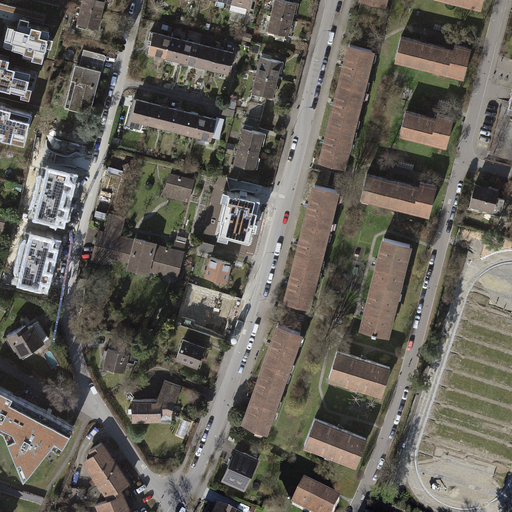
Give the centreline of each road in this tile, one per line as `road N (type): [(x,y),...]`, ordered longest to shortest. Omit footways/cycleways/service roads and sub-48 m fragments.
road 1 (residential): [(331,0),(289,187),(218,421),(176,508)]
road 2 (residential): [(138,0),(71,269),(69,319),(95,402)]
road 3 (residential): [(459,160),(386,431),(352,511)]
road 4 (residential): [(499,0),(459,160)]
road 5 (residential): [(95,402),(176,508)]
